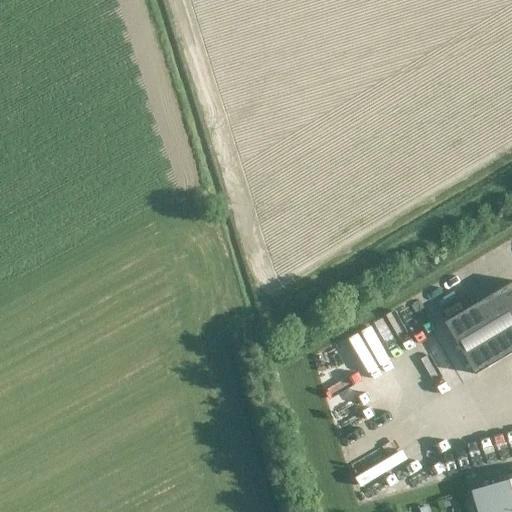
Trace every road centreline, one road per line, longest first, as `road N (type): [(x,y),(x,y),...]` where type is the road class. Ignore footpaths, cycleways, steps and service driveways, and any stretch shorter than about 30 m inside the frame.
road 1 (track): [(232,353),(230,304),(133,0)]
road 2 (track): [(232,353),(511,183)]
road 3 (track): [(277,511),(232,353)]
